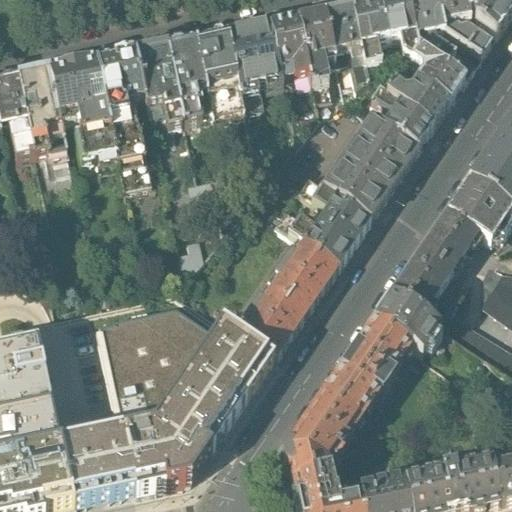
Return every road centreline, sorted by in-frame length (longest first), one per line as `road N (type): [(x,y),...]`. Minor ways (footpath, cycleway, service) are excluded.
road 1 (residential): [(217,511),(511,79)]
road 2 (tertiary): [(0,61),(279,0)]
